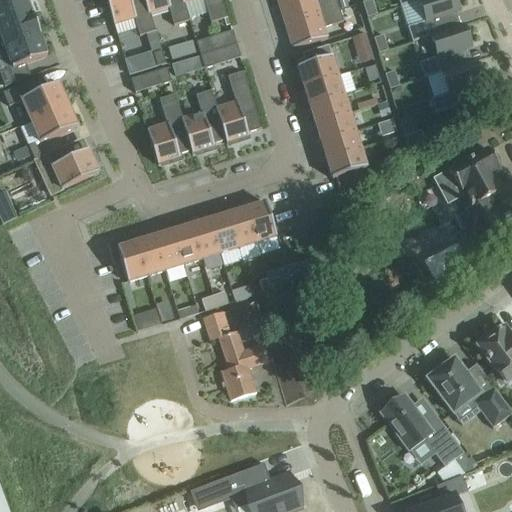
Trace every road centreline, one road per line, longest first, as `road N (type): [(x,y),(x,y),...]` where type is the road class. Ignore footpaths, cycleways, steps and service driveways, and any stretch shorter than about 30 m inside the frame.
road 1 (residential): [(63,0),(136,181),(158,209),(292,168)]
road 2 (residential): [(340,403),(511,272)]
road 3 (residential): [(325,414),(209,414),(173,325)]
road 4 (residential): [(292,168),(240,0)]
